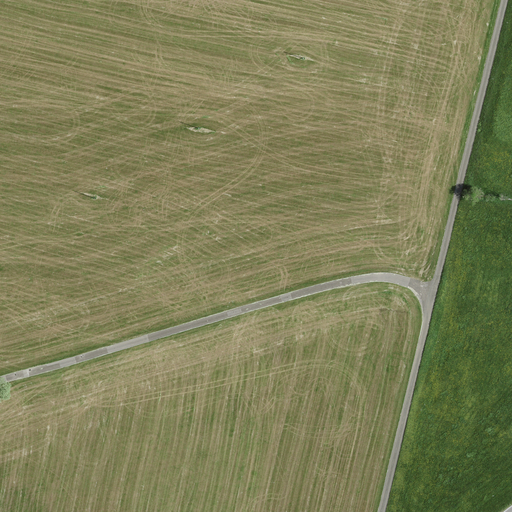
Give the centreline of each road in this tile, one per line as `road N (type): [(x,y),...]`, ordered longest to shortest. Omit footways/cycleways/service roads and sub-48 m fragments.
road 1 (track): [(433,292),(400,279),(356,279),(0,380)]
road 2 (track): [(433,292),(504,0)]
road 3 (track): [(381,511),(433,292)]
